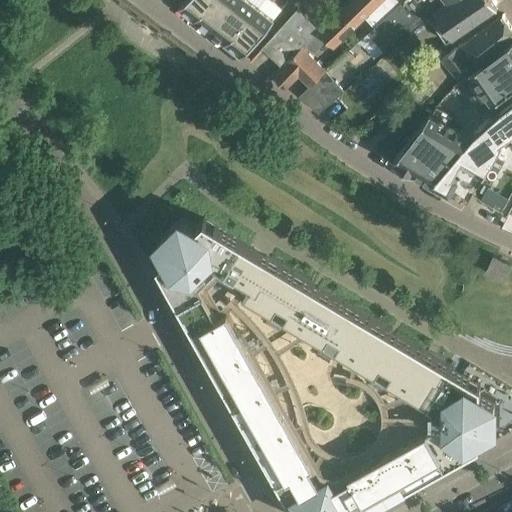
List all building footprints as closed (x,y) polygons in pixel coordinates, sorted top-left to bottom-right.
[(196,15),(209,0),(181,0),(180,2),(196,15)] [(209,0),(196,15),(211,27),(236,0),(209,0)] [(254,0),(236,0),(211,27),(227,39),(260,4),(254,0)] [(346,2),(319,28),(318,28),(335,45),(366,16),(375,26),(405,0),(350,0),(347,3),(346,2)] [(408,27),(411,30),(429,14),(436,7),(446,0),(405,0),(375,26),(359,40),(376,57),(408,27)] [(446,0),(436,7),(429,14),(447,39),(466,26),(498,4),(494,0),(446,0)] [(260,4),(227,39),(243,51),(275,16),(260,4)] [(281,64),(304,42),(318,28),(319,28),(298,8),(278,31),(263,47),(281,64)] [(459,79),(511,40),(511,25),(503,13),(462,42),(442,57),(459,79)] [(511,41),(479,65),(460,79),(489,116),(490,117),(501,108),(500,107),(511,98),(511,41)] [(324,67),(304,42),(281,64),(272,73),(287,87),(300,72),(311,81),(324,67)] [(345,89),(327,69),(310,85),(300,95),(320,112),(345,89)] [(470,135),(456,152),(432,181),(431,182),(468,202),(472,193),(492,156),(503,135),(511,128),(511,98),(500,107),(501,108),(490,117),(489,116),(481,123),(470,135)] [(414,171),(432,181),(456,152),(470,135),(430,114),(393,158),(396,159),(394,161),(413,172),(414,171)] [(492,156),(511,166),(511,128),(503,135),(492,156)] [(508,213),(511,205),(511,166),(492,156),(472,193),(508,213)] [(355,511),(480,442),(480,433),(494,425),(495,400),(481,392),(481,382),(205,217),(196,225),(182,217),(159,239),(166,254),(158,262),(297,511),(305,509),(306,511),(355,511)] [(494,255),(487,269),(504,278),(511,263),(507,261),(497,256),(494,255)]
